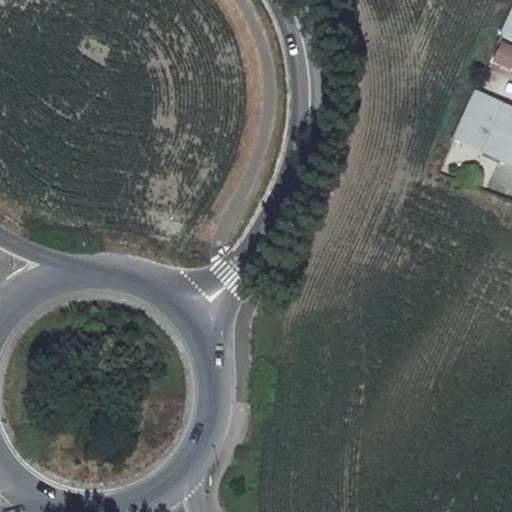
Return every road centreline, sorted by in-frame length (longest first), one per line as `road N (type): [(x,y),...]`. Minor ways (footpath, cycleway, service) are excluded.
road 1 (unclassified): [(292,0),(310,63),(311,137),(280,216),(195,321)]
road 2 (primary): [(195,466),(213,432),(219,394),(213,356),(195,321)]
road 3 (primary): [(195,321),(141,279),(73,272)]
